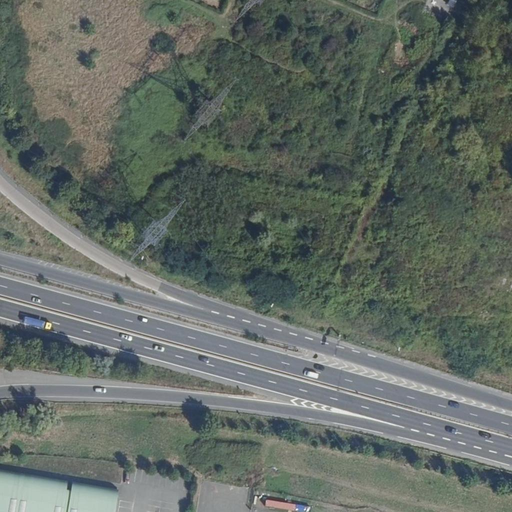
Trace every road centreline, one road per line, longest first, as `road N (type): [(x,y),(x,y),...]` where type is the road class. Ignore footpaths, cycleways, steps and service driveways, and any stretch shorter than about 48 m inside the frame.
road 1 (trunk): [(511,429),(0,287)]
road 2 (trunk): [(0,308),(511,448)]
road 3 (trunk): [(0,392),(221,399),(511,456)]
road 4 (trunk): [(284,337),(110,263),(0,182)]
road 5 (trunk): [(284,337),(0,258)]
road 6 (trunk): [(511,410),(284,337)]
